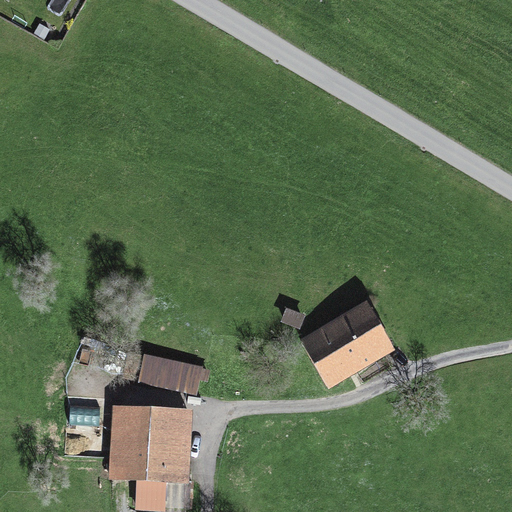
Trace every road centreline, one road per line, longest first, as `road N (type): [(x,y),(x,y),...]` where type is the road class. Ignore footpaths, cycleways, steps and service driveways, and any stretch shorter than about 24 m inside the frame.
road 1 (unclassified): [(199,0),(511,189)]
road 2 (track): [(216,409),(347,400),(444,359),(511,347)]
